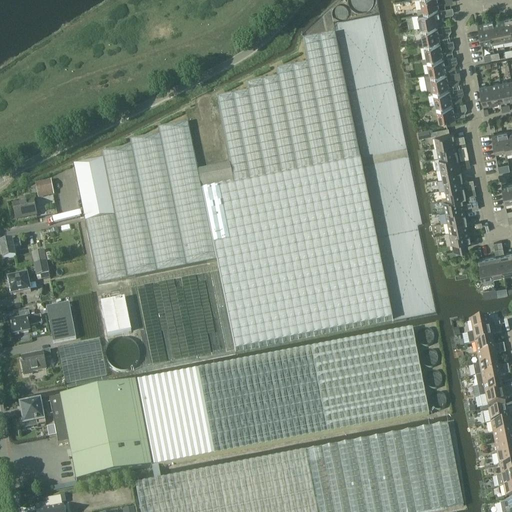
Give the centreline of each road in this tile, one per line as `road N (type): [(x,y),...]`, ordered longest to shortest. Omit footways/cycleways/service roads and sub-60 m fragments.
road 1 (tertiary): [(0,177),(257,48),(305,0)]
road 2 (residential): [(511,231),(492,234),(471,132),(477,120),(459,23),(467,10)]
